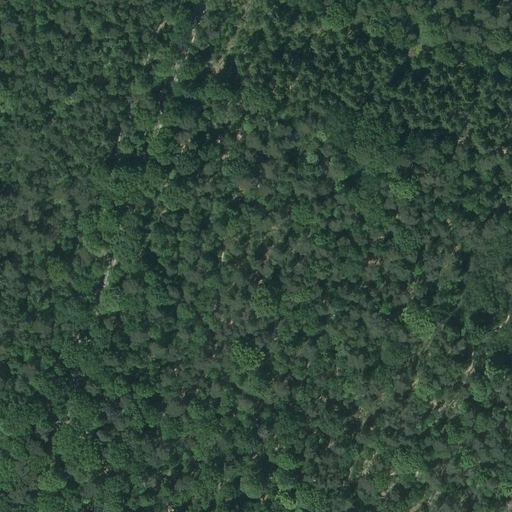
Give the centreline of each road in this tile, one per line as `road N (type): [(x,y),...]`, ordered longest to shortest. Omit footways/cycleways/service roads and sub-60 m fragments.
road 1 (track): [(511,154),(373,120),(347,239),(248,511)]
road 2 (tertiary): [(38,511),(132,185),(202,0)]
road 3 (track): [(511,436),(414,462),(376,501),(343,511)]
road 4 (track): [(332,0),(489,51)]
